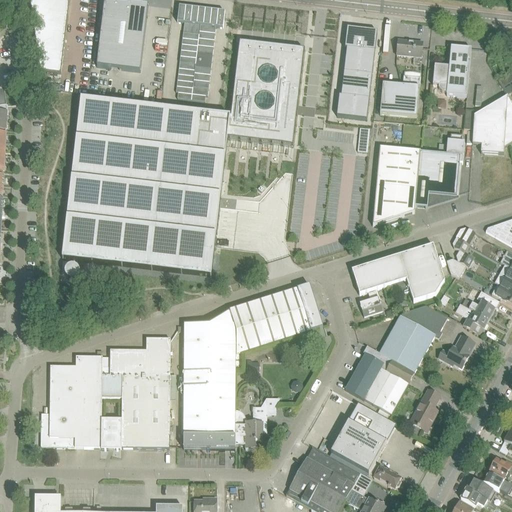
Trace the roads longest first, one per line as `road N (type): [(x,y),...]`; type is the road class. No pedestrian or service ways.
road 1 (unclassified): [(9,473),(269,472),(344,343),(323,268)]
road 2 (unclassified): [(29,362),(17,309),(27,100),(12,0)]
road 3 (unclassified): [(29,362),(323,268)]
road 4 (unclassified): [(323,268),(511,206)]
road 5 (tertiary): [(511,21),(333,0)]
road 6 (tertiary): [(429,511),(511,364)]
